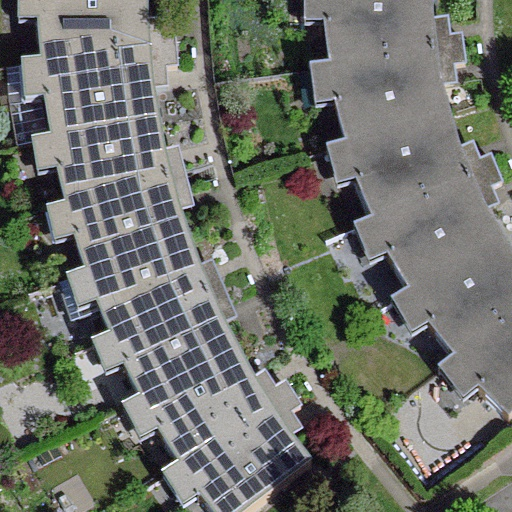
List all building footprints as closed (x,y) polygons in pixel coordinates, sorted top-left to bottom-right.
[(32,0),(33,31),(36,69),(145,59),(142,26),(142,0),(32,0)] [(430,44),(428,0),(318,0),(319,32),(324,73),(432,58),(430,44)] [(437,90),(434,72),(432,58),(324,73),(330,112),(340,151),(445,122),(437,90)] [(148,93),(145,59),(36,69),(39,107),(46,146),(154,127),(148,93)] [(454,154),(445,122),(340,151),(351,190),(367,227),(467,185),(454,154)] [(159,156),(154,127),(46,146),(52,179),(61,213),(167,186),(159,156)] [(497,243),(480,215),(467,185),(367,227),(382,264),(403,298),(497,243)] [(174,215),(167,186),(61,213),(69,246),(81,279),(184,244),(174,215)] [(511,269),(497,243),(403,298),(423,333),(448,365),(511,314),(511,269)] [(194,272),(184,244),(81,279),(55,288),(68,326),(94,317),(105,343),(206,300),(194,272)] [(218,328),(206,300),(105,343),(119,374),(135,405),(232,355),(218,328)] [(511,314),(448,365),(473,396),(504,426),(511,417),(511,314)] [(248,384),(232,355),(135,405),(153,439),(174,472),(266,413),(248,384)] [(284,441),(266,413),(174,472),(194,504),(200,511),(252,511),(306,470),(284,441)]
